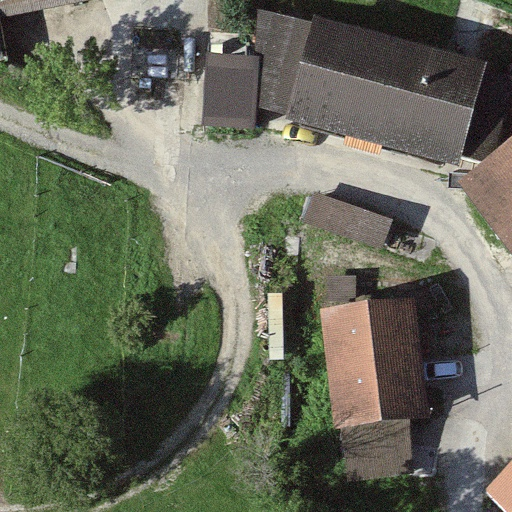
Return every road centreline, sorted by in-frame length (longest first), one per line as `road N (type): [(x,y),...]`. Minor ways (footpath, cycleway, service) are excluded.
road 1 (track): [(57,511),(115,495),(184,453),(220,417),(244,376),(246,325),(214,206),(171,174),(0,119)]
road 2 (track): [(214,206),(245,182),(278,173),(394,188),(442,222),(511,342)]
